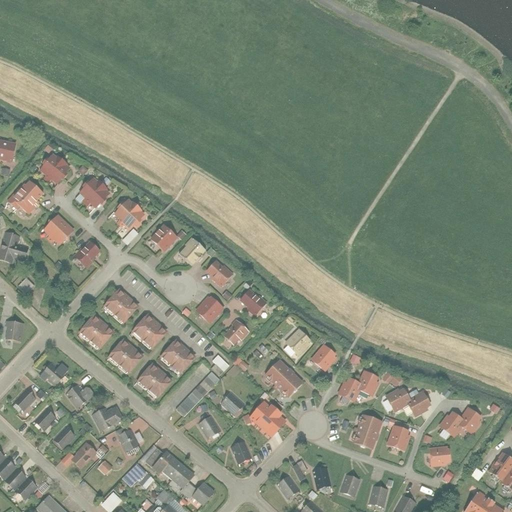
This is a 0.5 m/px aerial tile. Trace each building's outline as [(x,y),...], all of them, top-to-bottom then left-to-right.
[(10,141),(0,139),(0,157),(6,159),(10,141)] [(56,158),(45,150),(32,168),(43,176),(56,158)] [(65,165),(56,158),(43,176),(51,182),(65,165)] [(95,183),(87,175),(74,190),(82,198),(95,183)] [(29,199),(36,192),(21,179),(4,199),(21,215),(32,202),(29,199)] [(90,205),(104,190),(95,183),(82,198),(90,205)] [(131,204),(122,196),(108,212),(115,220),(131,204)] [(124,228),(139,212),(131,204),(115,220),(124,228)] [(60,222),(51,214),(38,228),(47,236),(60,222)] [(55,243),(68,228),(60,222),(47,236),(55,243)] [(157,249),(172,234),(159,223),(145,237),(157,249)] [(180,233),(176,229),(172,234),(176,238),(180,233)] [(12,235),(0,231),(0,259),(7,261),(9,253),(20,256),(22,251),(8,246),(12,235)] [(186,265),(200,251),(186,237),(172,252),(186,265)] [(67,255),(80,267),(95,250),(82,239),(67,255)] [(214,285),(227,272),(218,264),(215,267),(209,261),(199,271),(214,285)] [(21,290),(29,281),(20,273),(12,283),(21,290)] [(132,304),(112,286),(95,305),(116,323),(132,304)] [(259,302),(242,288),(232,300),(249,314),(259,302)] [(218,304),(204,292),(189,308),(203,321),(218,304)] [(162,331),(141,312),(124,330),(145,349),(162,331)] [(107,331),(87,314),(72,332),(92,349),(107,331)] [(244,328),(232,316),(217,332),(230,344),(244,328)] [(18,321),(0,317),(0,335),(15,338),(18,321)] [(305,339),(293,326),(279,339),(291,352),(305,339)] [(135,354),(116,338),(102,355),(121,371),(135,354)] [(187,355),(169,339),(155,353),(174,370),(187,355)] [(256,340),(253,344),(259,350),(262,346),(256,340)] [(331,355),(318,343),(304,357),(317,369),(331,355)] [(251,346),(248,349),(253,355),(257,352),(251,346)] [(212,351),(207,356),(210,360),(218,367),(223,362),(212,351)] [(232,353),(227,359),(231,363),(232,361),(237,357),(232,353)] [(355,356),(347,354),(344,360),(352,363),(355,356)] [(237,356),(237,357),(232,361),(240,368),(245,362),(237,356)] [(284,369),(273,358),(259,373),(270,384),(284,369)] [(218,367),(210,360),(205,365),(213,372),(218,367)] [(59,373),(45,362),(37,372),(51,383),(59,373)] [(163,378),(144,362),(131,377),(150,394),(163,378)] [(282,395),(296,380),(284,369),(270,384),(282,395)] [(209,381),(212,377),(205,370),(201,374),(209,381)] [(372,378),(360,372),(354,382),(352,387),(364,393),(372,378)] [(386,376),(381,372),(376,378),(382,382),(384,379),(386,376)] [(395,378),(389,373),(386,376),(384,379),(390,383),(395,378)] [(205,385),(209,381),(201,374),(197,378),(205,385)] [(354,382),(342,377),(334,392),(347,398),(352,387),(354,382)] [(201,389),(205,385),(197,378),(193,382),(201,389)] [(197,393),(201,389),(193,382),(189,386),(197,393)] [(72,384),(60,391),(71,408),(90,395),(84,385),(76,390),(72,384)] [(404,398),(397,385),(379,395),(386,408),(400,401),(404,398)] [(193,398),(197,393),(189,386),(185,391),(193,398)] [(15,411),(28,397),(18,387),(5,401),(15,411)] [(224,389),(213,402),(228,414),(238,401),(224,389)] [(189,402),(193,398),(185,391),(182,395),(189,402)] [(425,406),(418,392),(404,398),(400,401),(407,415),(425,406)] [(185,406),(189,402),(182,395),(178,399),(185,406)] [(181,410),(185,406),(178,399),(174,403),(181,410)] [(273,415),(257,400),(244,415),(265,434),(279,420),(273,415)] [(491,409),(494,405),(488,400),(484,405),(491,409)] [(177,414),(181,410),(174,403),(170,407),(177,414)] [(100,407),(86,413),(95,431),(118,421),(111,407),(102,411),(100,407)] [(476,415),(464,407),(457,418),(453,424),(465,431),(476,415)] [(37,429),(49,416),(40,408),(28,421),(37,429)] [(457,418),(444,409),(434,425),(447,433),(453,424),(457,418)] [(214,429),(205,415),(193,423),(202,437),(214,429)] [(371,434),(375,421),(355,415),(351,428),(371,434)] [(70,435),(59,425),(47,438),(58,448),(70,435)] [(398,449),(405,431),(388,425),(382,443),(398,449)] [(132,443),(124,427),(112,433),(120,449),(132,443)] [(347,440),(366,447),(371,434),(351,428),(347,440)] [(245,457),(237,439),(222,445),(230,463),(245,457)] [(89,452),(81,444),(70,455),(67,459),(75,466),(89,452)] [(443,459),(441,444),(423,447),(425,464),(439,462),(438,459),(443,459)] [(70,455),(63,449),(53,460),(60,466),(67,459),(70,455)] [(177,464),(159,450),(146,466),(154,472),(156,469),(166,477),(177,464)] [(510,463),(496,453),(483,472),(496,482),(510,463)] [(0,479),(11,467),(2,458),(0,460),(0,479)] [(300,468),(296,459),(291,461),(295,470),(300,468)] [(292,481),(299,477),(295,470),(291,461),(284,464),(292,481)] [(188,473),(177,464),(166,477),(177,486),(186,476),(188,473)] [(470,464),(465,472),(473,476),(477,469),(470,464)] [(511,490),(511,465),(510,464),(497,482),(511,493),(511,490)] [(327,484),(324,466),(307,469),(311,487),(327,484)] [(22,477),(11,467),(0,479),(0,481),(10,490),(22,477)] [(134,479),(141,485),(148,476),(142,470),(134,479)] [(353,477),(338,473),(333,489),(348,494),(353,477)] [(292,489),(283,475),(271,482),(281,496),(292,489)] [(18,497),(30,485),(22,477),(10,490),(18,497)] [(195,482),(185,493),(197,502),(208,489),(196,480),(195,482)] [(381,487),(367,485),(364,502),(378,505),(381,487)] [(103,509),(113,498),(106,491),(95,502),(103,509)] [(470,491),(457,510),(460,511),(495,511),(497,509),(470,491)] [(62,511),(42,493),(29,507),(34,511),(62,511)] [(402,511),(409,502),(395,494),(387,508),(393,511),(402,511)] [(317,511),(319,511),(306,498),(295,510),(296,511),(317,511)]
